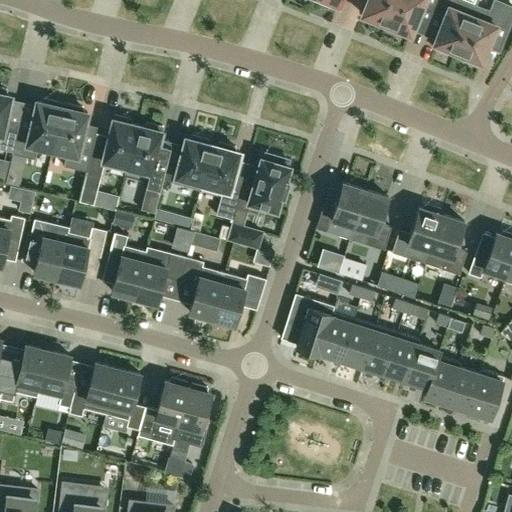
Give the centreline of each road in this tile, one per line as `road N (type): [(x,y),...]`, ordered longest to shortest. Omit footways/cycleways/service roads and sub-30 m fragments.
road 1 (residential): [(251,367),(363,400),(380,420),(380,438),(367,478),(348,498),(215,487)]
road 2 (residential): [(344,90),(25,2)]
road 3 (residential): [(251,367),(344,90)]
road 4 (residential): [(0,301),(251,367)]
road 5 (residential): [(464,138),(344,90)]
road 6 (residential): [(215,487),(251,367)]
